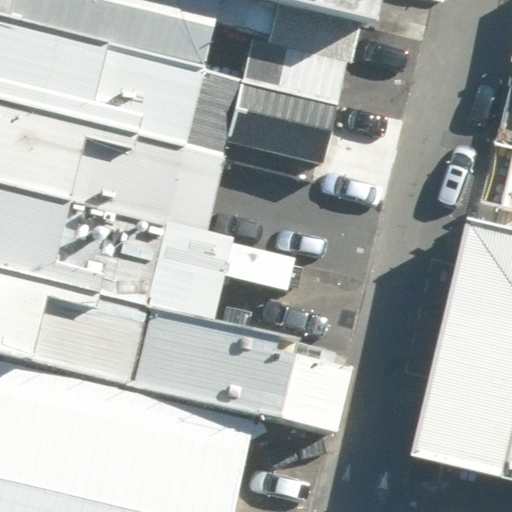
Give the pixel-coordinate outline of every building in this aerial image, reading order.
[(250,0),(0,0),(0,19),(341,104),(360,27),(250,0)] [(250,0),(360,27),(374,31),(381,0),(250,0)] [(0,19),(0,97),(226,155),(229,143),(325,167),(341,104),(0,19)] [(0,97),(0,184),(207,234),(226,155),(0,97)] [(0,184),(0,262),(216,312),(225,276),(288,291),(297,253),(207,234),(0,184)] [(511,477),(511,231),(466,221),(410,453),(511,477)] [(287,353),(292,330),(216,312),(0,262),(0,357),(264,416),(335,432),(350,367),(287,353)] [(240,511),(264,416),(0,357),(0,511),(240,511)]
